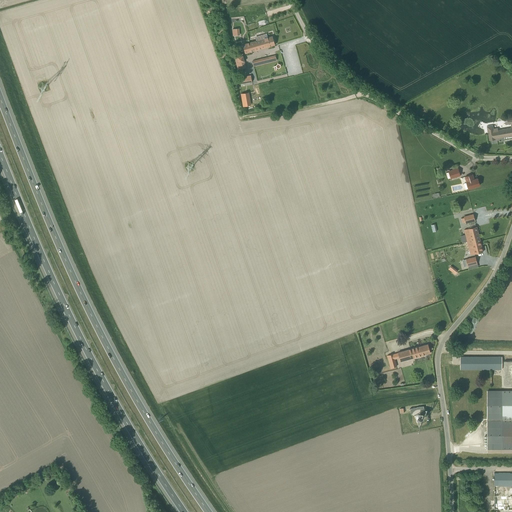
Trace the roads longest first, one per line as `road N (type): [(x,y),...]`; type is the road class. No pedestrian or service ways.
road 1 (motorway): [(213,511),(105,335),(0,91)]
road 2 (motorway): [(0,142),(85,339),(187,511)]
road 3 (unclassified): [(452,511),(437,358),(511,229)]
road 4 (unclassified): [(511,159),(475,157),(368,91),(310,35),(290,0)]
road 5 (track): [(242,116),(368,91)]
